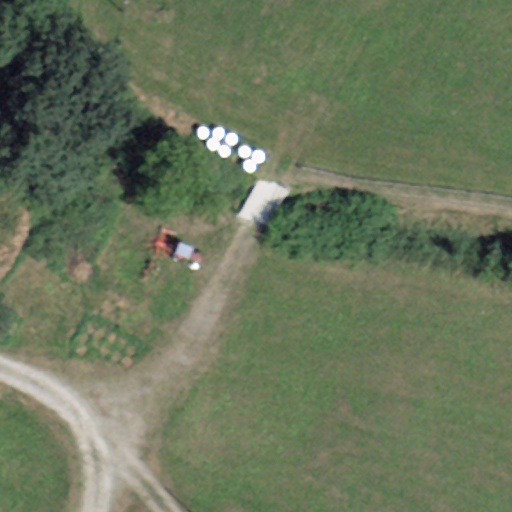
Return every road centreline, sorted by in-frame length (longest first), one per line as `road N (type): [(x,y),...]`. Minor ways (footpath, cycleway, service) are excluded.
road 1 (track): [(511,203),(281,173),(394,0)]
road 2 (track): [(102,453),(169,383),(281,173)]
road 3 (track): [(95,511),(102,453),(91,427),(76,407),(0,368)]
